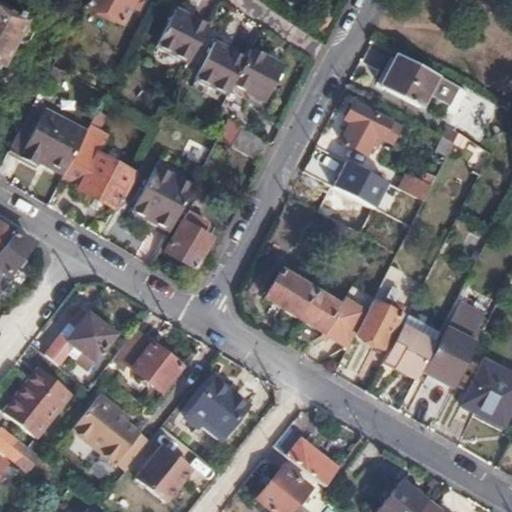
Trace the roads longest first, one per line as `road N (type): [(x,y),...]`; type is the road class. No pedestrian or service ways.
road 1 (residential): [(196,320),(364,0)]
road 2 (residential): [(511,505),(302,379)]
road 3 (unclassified): [(302,379),(198,511)]
road 4 (residential): [(72,250),(196,320)]
road 5 (residential): [(302,379),(196,320)]
